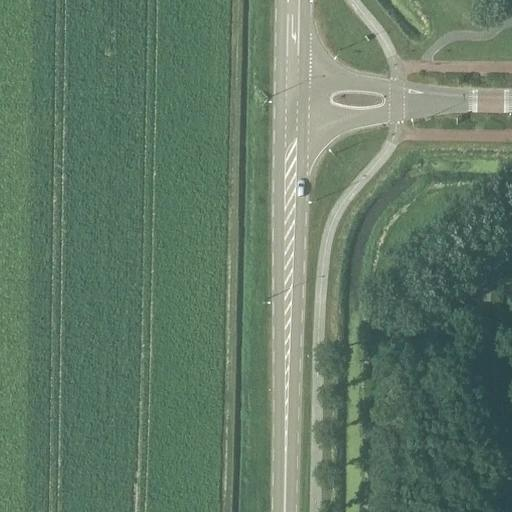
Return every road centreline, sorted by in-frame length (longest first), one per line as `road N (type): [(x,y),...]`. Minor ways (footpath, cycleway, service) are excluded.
road 1 (primary): [(279,96),(278,439),(285,451)]
road 2 (primary): [(285,451),(302,121)]
road 3 (residential): [(302,121),(466,101)]
road 4 (residential): [(466,101),(303,80)]
